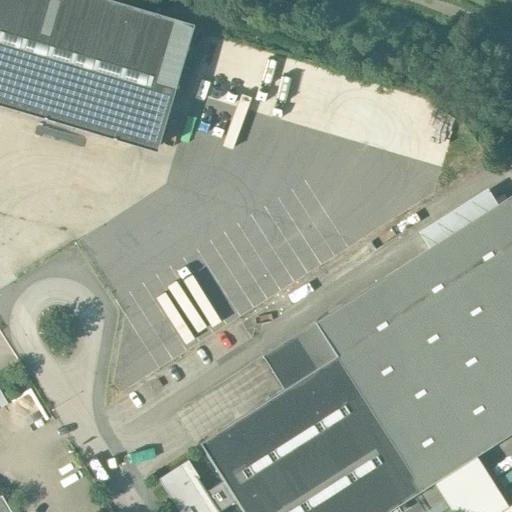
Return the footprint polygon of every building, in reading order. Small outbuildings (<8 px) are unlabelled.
[(0,0),(0,102),(39,114),(38,118),(62,126),(64,121),(85,128),(84,132),(108,139),(109,135),(155,148),(173,90),(186,43),(190,31),(166,24),(168,20),(144,13),(143,17),(121,10),(122,6),(100,0),(98,0),(97,3),(85,0),(0,0)] [(198,47),(186,43),(173,90),(184,93),(198,47)] [(115,361),(123,390),(382,222),(367,227),(366,221),(379,218),(373,208),(375,214),(358,219),(351,195),(359,190),(355,176),(338,149),(333,132),(316,136),(315,133),(306,139),(299,128),(313,118),(255,135),(248,111),(238,118),(241,127),(151,185),(161,218),(172,235),(147,251),(161,302),(130,322),(143,343),(115,361)] [(420,233),(430,249),(499,205),(489,189),(420,233)] [(236,501),(242,511),(390,511),(511,435),(511,196),(499,205),(430,249),(314,323),(335,357),(283,390),(199,444),(223,481),(236,501)] [(314,323),(262,356),(283,390),(335,357),(314,323)] [(218,511),(205,492),(188,465),(163,481),(182,511),(218,511)] [(218,511),(236,501),(223,481),(205,492),(218,511)] [(10,511),(1,496),(0,496),(0,511),(10,511)]
